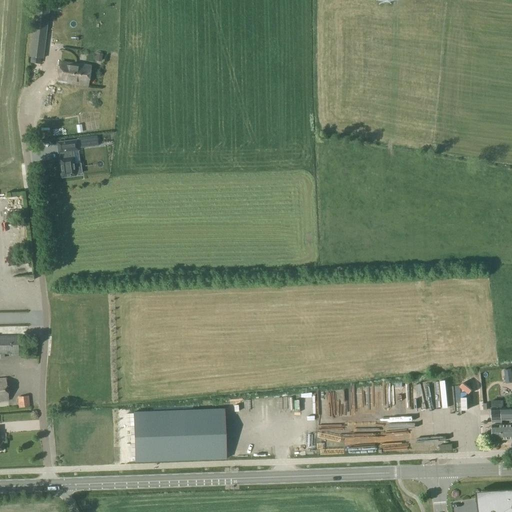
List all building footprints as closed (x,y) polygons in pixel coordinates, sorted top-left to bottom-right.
[(50,2),(37,1),(30,59),(43,61),(47,30),(47,26),(50,2)] [(61,62),(58,82),(67,83),(70,84),(87,86),(90,66),(75,64),(61,62)] [(82,94),(64,92),(65,87),(52,86),(49,119),(80,121),(82,94)] [(78,148),(98,146),(97,138),(57,143),(58,153),(60,153),(60,159),(59,159),(61,178),(75,176),(75,174),(81,173),(78,148)] [(0,354),(20,354),(20,336),(0,336),(0,354)] [(438,397),(431,373),(420,377),(428,401),(438,397)] [(479,403),(477,378),(450,379),(451,391),(463,391),(464,404),(479,403)] [(394,396),(398,393),(388,381),(385,383),(394,396)] [(417,381),(411,384),(423,413),(429,410),(417,381)] [(357,404),(361,400),(351,390),(347,394),(357,404)] [(319,393),(316,397),(328,407),(332,403),(319,393)] [(18,408),(29,406),(28,396),(17,397),(18,408)] [(310,409),(317,418),(321,415),(314,406),(310,409)] [(511,407),(503,408),(503,419),(511,419),(511,407)] [(493,440),(511,439),(511,419),(503,419),(503,408),(492,408),(492,421),(491,423),(502,423),(502,420),(509,420),(510,424),(492,425),(493,440)] [(224,409),(134,412),(135,462),(226,459),(224,409)] [(511,511),(511,490),(487,492),(489,511),(511,511)]
